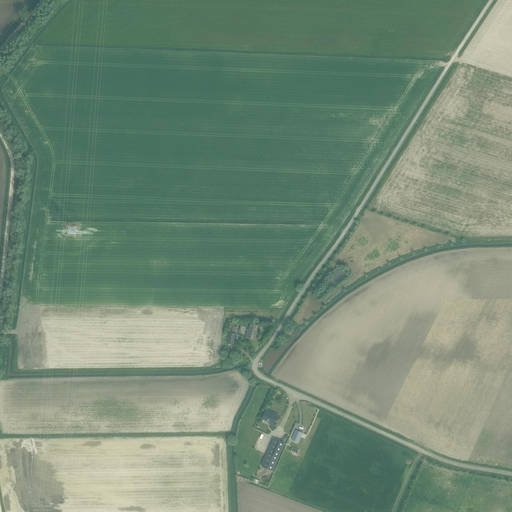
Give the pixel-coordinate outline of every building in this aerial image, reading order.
[(248,329),(247,332),(246,337),(255,339),(258,325),(250,323),(249,329),(248,329)] [(228,342),(234,343),(236,333),(230,332),(228,342)] [(266,411),(264,416),(262,419),(271,422),(270,424),(274,426),(278,416),(266,411)] [(296,430),(292,440),(298,442),(302,433),(296,430)] [(262,466),(273,471),(285,443),(274,439),(262,466)]
